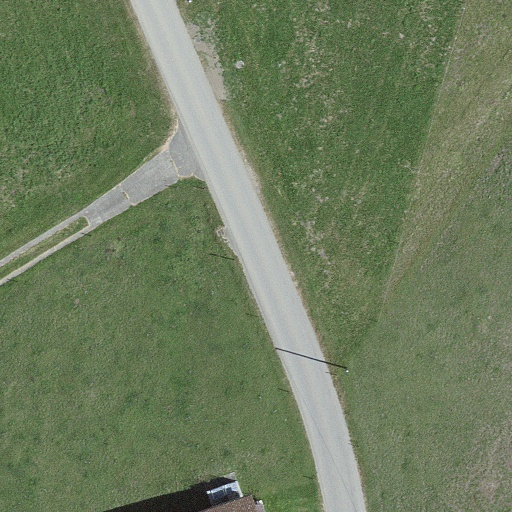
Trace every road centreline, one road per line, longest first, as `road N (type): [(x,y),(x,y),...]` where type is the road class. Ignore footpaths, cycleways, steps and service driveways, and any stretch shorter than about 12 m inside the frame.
road 1 (unclassified): [(357,511),(357,478),(173,0)]
road 2 (track): [(0,277),(225,134)]
